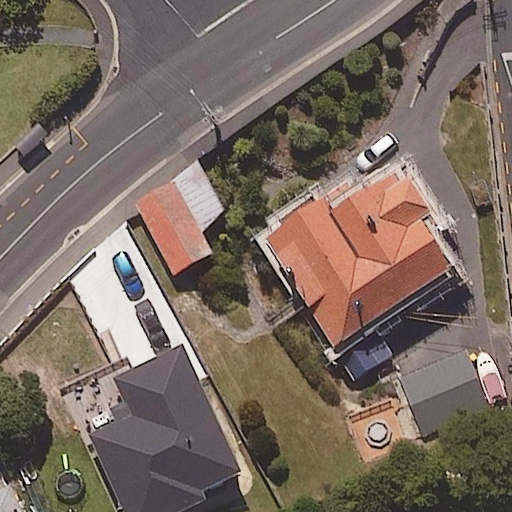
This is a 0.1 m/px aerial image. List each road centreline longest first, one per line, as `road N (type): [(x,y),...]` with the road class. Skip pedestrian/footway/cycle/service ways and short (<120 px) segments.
road 1 (tertiary): [(0,256),(139,129),(225,69)]
road 2 (tertiary): [(225,69),(329,0)]
